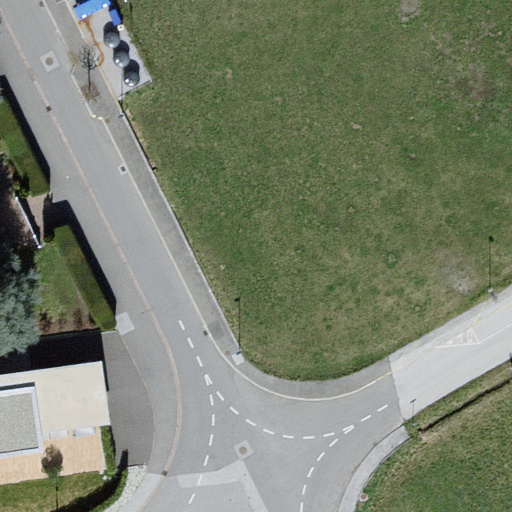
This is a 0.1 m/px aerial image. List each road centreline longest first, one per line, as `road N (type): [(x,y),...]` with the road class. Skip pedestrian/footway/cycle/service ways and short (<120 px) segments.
road 1 (residential): [(4,0),(251,506)]
road 2 (residential): [(251,506),(391,404),(511,332)]
